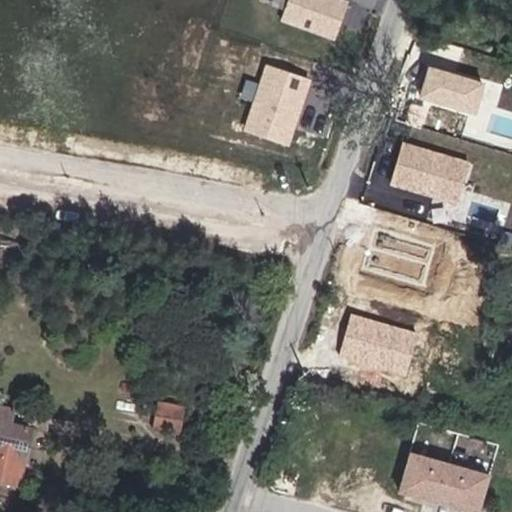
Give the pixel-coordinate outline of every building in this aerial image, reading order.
[(347,2),(341,0),(290,0),(283,21),(334,39),(347,2)] [(485,85),(430,69),(421,98),(476,114),(485,85)] [(511,119),(493,114),(488,130),(511,137),(511,119)] [(470,165),(404,145),(392,185),(458,205),(470,165)] [(433,245),(376,228),(364,268),(421,285),(433,245)] [(418,335),(353,316),(341,356),(406,376),(418,335)] [(176,430),(184,406),(159,397),(150,421),(176,430)] [(158,459),(164,432),(137,426),(131,453),(158,459)] [(457,504),(467,466),(389,443),(378,482),(457,504)] [(0,488),(9,446),(0,444),(0,488)] [(476,498),(487,500),(490,474),(480,472),(476,498)]
